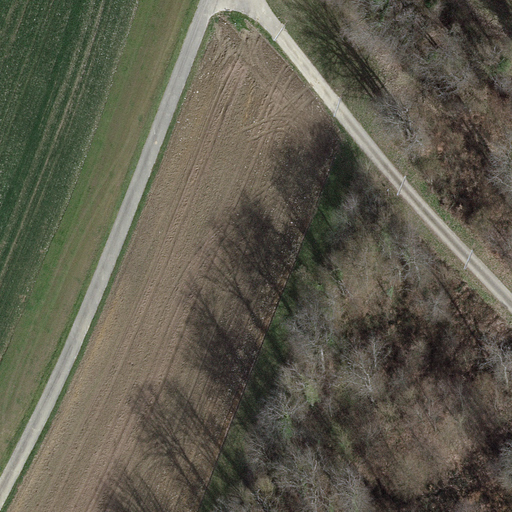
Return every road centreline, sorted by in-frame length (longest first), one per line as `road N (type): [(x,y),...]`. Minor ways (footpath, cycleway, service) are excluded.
road 1 (track): [(0,503),(215,0)]
road 2 (track): [(247,0),(360,152),(511,306)]
